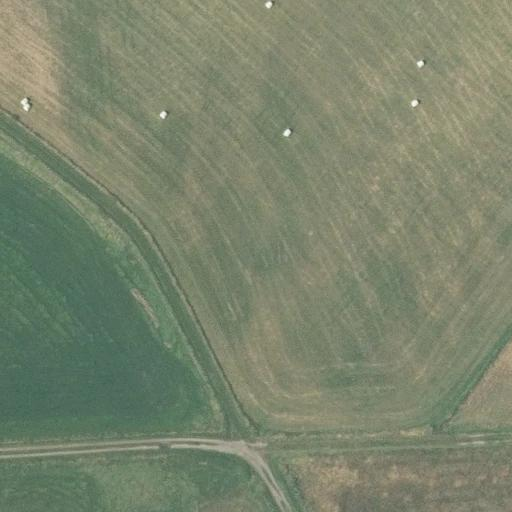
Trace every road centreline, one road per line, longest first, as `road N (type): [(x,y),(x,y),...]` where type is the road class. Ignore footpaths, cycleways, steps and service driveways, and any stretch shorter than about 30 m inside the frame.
road 1 (track): [(0,124),(149,244),(242,448)]
road 2 (track): [(0,456),(250,449),(283,511)]
road 3 (track): [(511,437),(250,449)]
